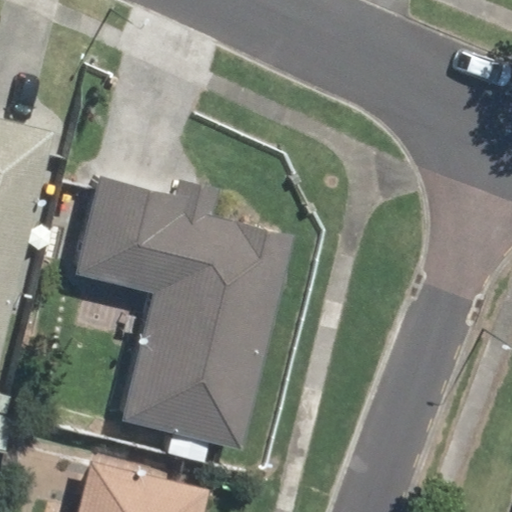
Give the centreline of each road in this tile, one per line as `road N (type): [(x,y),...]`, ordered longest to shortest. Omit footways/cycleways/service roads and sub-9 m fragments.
road 1 (residential): [(376,511),(511,156)]
road 2 (residential): [(243,0),(511,124)]
